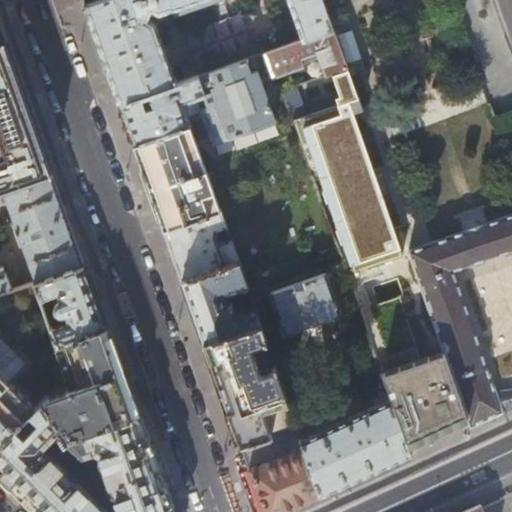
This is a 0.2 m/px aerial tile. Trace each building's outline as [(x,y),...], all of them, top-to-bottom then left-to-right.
[(323,0),(96,0),(85,4),(101,51),(119,102),(176,82),(155,21),(148,18),(150,9),(157,10),(169,6),(172,15),(215,0),(289,0),(303,37),(334,28),(323,0)] [(348,66),(334,28),(303,37),(266,50),(270,63),(274,74),(323,57),(328,73),(348,66)] [(0,189),(51,172),(27,103),(5,40),(0,41),(0,189)] [(270,63),(266,50),(193,76),(183,80),(176,82),(119,102),(126,120),(133,142),(188,123),(189,124),(204,118),(207,127),(213,142),(226,138),(229,144),(231,144),(234,152),(280,136),(256,68),(270,63)] [(183,80),(193,76),(190,67),(179,71),(183,80)] [(403,253),(402,251),(410,248),(402,228),(395,231),(386,205),(395,202),(386,177),(378,180),(358,124),(383,115),(379,104),(365,109),(360,96),(293,120),(310,167),(315,166),(319,177),(320,181),(323,180),(326,186),(322,187),(323,189),(326,188),(327,190),(322,192),(327,205),(331,204),(332,206),(329,207),(330,210),(332,209),(339,227),(335,228),(336,231),(339,230),(340,232),(336,233),(341,246),(344,245),(353,271),(403,253)] [(192,133),(189,124),(188,123),(133,142),(149,185),(164,228),(218,208),(192,133)] [(51,172),(0,189),(0,293),(10,290),(3,267),(0,267),(0,210),(1,211),(0,208),(0,206),(9,204),(37,280),(84,264),(67,217),(51,172)] [(226,228),(218,208),(164,228),(173,253),(182,279),(237,260),(229,239),(223,241),(224,244),(218,246),(214,236),(216,231),(226,228)] [(511,213),(409,249),(442,345),(445,351),(381,372),(385,383),(406,441),(458,416),(465,413),(471,427),(511,407),(511,388),(495,391),(453,270),(511,249),(511,213)] [(246,285),(237,260),(182,279),(192,308),(204,340),(258,322),(254,311),(245,314),(244,310),(232,307),(231,303),(227,304),(223,293),(246,285)] [(84,264),(37,280),(34,282),(40,298),(57,292),(60,300),(57,301),(55,304),(54,307),(54,310),(56,313),(59,315),(62,316),(65,315),(66,318),(64,319),(59,319),(57,318),(55,316),(52,316),(47,318),(56,345),(106,326),(95,294),(84,264)] [(272,294),(286,334),(338,316),(323,275),(305,282),(307,287),(296,291),(294,286),(272,294)] [(294,425),(258,322),(204,340),(224,398),(240,443),(294,425)] [(106,326),(56,345),(58,353),(51,355),(58,377),(58,378),(66,376),(70,388),(42,400),(60,430),(66,439),(138,416),(126,381),(112,344),(106,326)] [(0,441),(36,406),(12,380),(27,364),(0,337),(0,441)] [(385,383),(368,390),(374,405),(299,439),(303,449),(320,496),(365,475),(411,454),(406,441),(385,383)] [(60,430),(42,400),(36,406),(0,441),(0,470),(42,511),(171,511),(159,476),(138,416),(66,439),(66,440),(81,455),(95,451),(101,456),(105,467),(98,472),(95,469),(71,466),(67,470),(43,447),(60,430)] [(303,449),(299,439),(294,425),(240,443),(244,455),(249,468),(303,449)] [(320,496),(303,449),(249,468),(259,498),(264,511),(284,511),(291,509),(320,496)]
